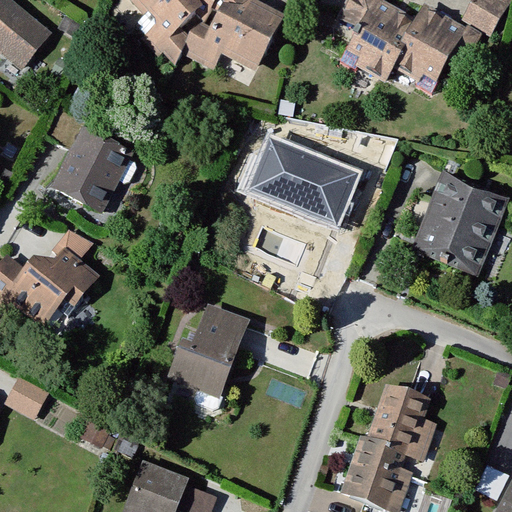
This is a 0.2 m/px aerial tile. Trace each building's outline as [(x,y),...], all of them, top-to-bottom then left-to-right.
[(51,34),(0,0),(0,58),(24,74),(51,34)] [(275,33),(227,0),(126,0),(123,4),(165,62),(211,69),(219,58),(251,74),(275,33)] [(394,2),(391,0),(352,0),(337,28),(356,38),(342,65),(382,86),(388,76),(447,107),(484,36),(423,4),(412,24),(389,12),(394,2)] [(497,34),(511,0),(475,0),(466,20),(497,34)] [(129,150),(79,126),(48,188),(98,213),(129,150)] [(308,184),(261,160),(227,226),(274,250),(308,184)] [(505,198),(439,174),(408,256),(474,281),(505,198)] [(90,241),(64,222),(28,271),(5,254),(0,261),(0,311),(42,343),(91,276),(74,263),(90,241)] [(251,325),(208,308),(192,346),(181,342),(166,379),(220,401),(251,325)] [(430,397),(378,380),(339,496),(388,511),(403,511),(417,473),(397,466),(402,452),(424,460),(435,425),(422,420),(430,397)] [(20,385),(7,411),(35,425),(49,399),(20,385)] [(0,415),(11,399),(0,391),(0,415)] [(194,468),(138,447),(113,511),(211,511),(216,500),(186,488),(194,468)] [(511,511),(511,477),(510,477),(491,511),(511,511)]
